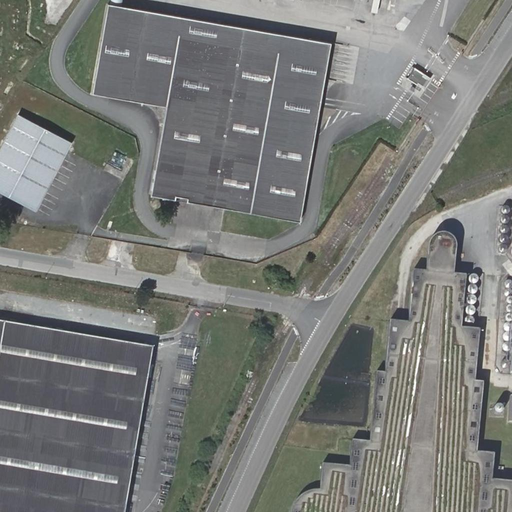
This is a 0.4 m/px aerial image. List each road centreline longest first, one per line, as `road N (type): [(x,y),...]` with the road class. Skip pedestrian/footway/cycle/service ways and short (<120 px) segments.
road 1 (residential): [(0,258),(334,317)]
road 2 (residential): [(334,317),(511,41)]
road 3 (residential): [(236,511),(334,317)]
